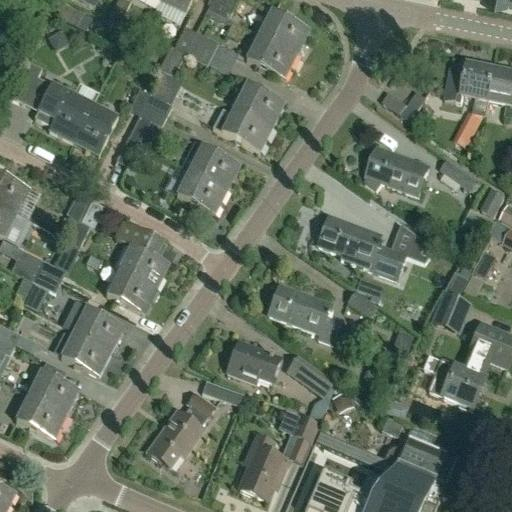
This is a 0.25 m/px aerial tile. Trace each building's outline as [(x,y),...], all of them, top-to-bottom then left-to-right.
[(124,0),(118,0),(109,20),(120,25),(131,3),(124,0)] [(193,0),(161,0),(159,6),(184,19),(193,0)] [(227,24),(238,1),(234,0),(213,0),(207,14),(227,24)] [(91,24),(65,11),(59,22),(85,35),(91,24)] [(271,15),(258,40),(295,59),(308,34),(271,15)] [(184,59),(189,48),(195,37),(184,32),(174,52),(170,50),(157,75),(161,77),(172,82),(184,59)] [(195,37),(189,48),(232,69),(237,58),(195,37)] [(295,59),(258,40),(245,65),(283,84),(295,59)] [(189,48),(184,59),(226,80),(232,69),(189,48)] [(9,102),(23,110),(41,74),(27,67),(9,102)] [(488,106),(494,75),(467,69),(467,70),(451,67),(443,103),(460,107),(461,101),(474,103),(471,118),(485,121),(488,106)] [(496,76),(494,75),(488,106),(505,110),(503,120),(511,122),(510,128),(511,128),(511,78),(508,78),(508,76),(497,73),(496,76)] [(172,82),(161,77),(155,88),(176,98),(182,87),(172,82)] [(246,88),(233,113),(271,132),(284,108),(246,88)] [(51,90),(37,117),(53,126),(48,136),(73,149),(91,111),(51,90)] [(144,110),(149,99),(139,94),(128,116),(138,121),(144,110)] [(382,108),(419,134),(428,121),(423,118),(427,111),(422,108),(427,102),(417,95),(407,110),(389,97),(382,108)] [(165,120),(170,110),(150,99),(149,99),(144,110),(165,120)] [(144,110),(138,121),(127,144),(138,150),(149,127),(159,131),(165,120),(144,110)] [(117,124),(91,111),(73,149),(98,161),(117,124)] [(271,132),(233,113),(230,119),(221,114),(211,134),(258,158),(271,132)] [(465,152),(471,141),(461,136),(455,146),(465,152)] [(138,150),(127,144),(116,166),(127,172),(138,150)] [(188,176),(226,195),(239,170),(201,151),(193,147),(180,173),(188,176)] [(417,201),(428,172),(376,153),(363,187),(376,196),(381,188),(417,201)] [(440,175),(477,200),(483,191),(476,186),(478,184),(447,164),(440,175)] [(188,176),(176,201),(213,220),(226,195),(188,176)] [(124,182),(129,192),(136,188),(131,179),(124,182)] [(0,180),(0,211),(16,220),(29,195),(0,180)] [(482,216),(493,222),(504,202),(492,196),(482,216)] [(79,226),(90,205),(75,198),(65,220),(68,221),(57,243),(68,249),(79,226)] [(80,227),(79,226),(68,249),(78,254),(89,232),(93,233),(103,212),(90,205),(80,227)] [(499,225),(511,231),(511,211),(508,210),(499,225)] [(16,220),(0,211),(0,243),(3,245),(16,220)] [(496,226),(470,214),(463,228),(472,232),(468,241),(477,246),(481,238),(488,241),(489,239),(496,226)] [(380,242),(327,222),(317,250),(341,259),(339,264),(366,274),(381,280),(397,286),(406,262),(390,256),(376,251),(380,242)] [(502,246),(509,233),(496,226),(489,239),(502,246)] [(120,274),(157,293),(169,269),(155,262),(162,248),(122,228),(114,243),(131,251),(120,274)] [(38,278),(43,266),(2,246),(0,250),(0,257),(15,265),(15,266),(38,278)] [(483,256),(474,278),(485,284),(495,262),(483,256)] [(38,278),(15,266),(10,276),(33,287),(38,278)] [(65,277),(43,266),(38,278),(59,288),(65,277)] [(157,293),(120,274),(106,300),(143,319),(157,293)] [(453,275),(443,293),(456,301),(466,283),(453,275)] [(59,288),(38,278),(33,287),(54,298),(59,288)] [(384,295),(360,286),(356,297),(370,302),(369,308),(378,310),(384,295)] [(47,297),(33,291),(23,312),(36,318),(47,297)] [(268,319),(320,339),(318,344),(332,349),(341,325),(327,320),(331,311),(294,297),(279,291),(268,319)] [(375,311),(354,295),(345,306),(366,322),(375,311)] [(442,297),(430,328),(460,340),(472,309),(442,297)] [(74,338),(111,357),(123,332),(86,313),(74,338)] [(428,397),(440,404),(439,407),(462,417),(469,420),(474,421),(488,387),(482,385),(490,370),(508,378),(511,366),(511,341),(480,329),(460,375),(441,367),(428,361),(422,374),(435,380),(428,397)] [(44,351),(0,330),(0,344),(13,351),(14,350),(32,359),(34,357),(36,358),(37,355),(41,357),(44,351)] [(111,357),(74,338),(61,363),(98,382),(111,357)] [(0,344),(0,356),(9,360),(13,351),(0,344)] [(239,347),(227,378),(255,388),(257,383),(271,389),(280,363),(239,347)] [(285,377),(326,406),(336,391),(333,388),(334,387),(297,360),(285,377)] [(41,376),(29,401),(66,420),(79,395),(41,376)] [(201,398),(239,412),(243,399),(206,385),(201,398)] [(332,402),(338,415),(352,409),(347,396),(332,402)] [(147,458),(168,474),(177,460),(182,463),(201,436),(199,434),(215,411),(194,397),(184,411),(188,413),(182,422),(176,417),(147,458)] [(66,420),(29,401),(16,426),(53,445),(66,420)] [(379,415),(401,424),(406,413),(384,404),(379,415)] [(290,439),(310,449),(319,429),(299,420),(290,439)] [(381,435),(396,442),(402,430),(386,423),(381,435)] [(321,450),(326,439),(319,436),(314,447),(321,450)] [(333,442),(326,439),(321,450),(328,453),(333,442)] [(335,456),(340,445),(333,442),(328,453),(335,456)] [(347,448),(340,445),(335,456),(342,459),(347,448)] [(398,469),(445,490),(456,463),(455,463),(454,465),(443,461),(408,446),(404,455),(399,453),(396,453),(392,453),(388,455),(386,458),(383,463),(383,464),(389,466),(398,470),(398,469)] [(238,496),(263,507),(272,487),(277,489),(287,467),(268,459),(270,454),(253,447),(244,470),(248,472),(238,496)] [(349,462),(354,451),(347,448),(342,459),(349,462)] [(361,454),(354,451),(349,462),(356,465),(361,454)] [(363,468),(368,457),(361,454),(356,465),(363,468)] [(375,460),(368,457),(363,468),(370,471),(375,460)] [(370,471),(377,474),(382,463),(375,460),(370,471)] [(384,477),(389,466),(383,464),(382,463),(377,474),(384,477)] [(350,489),(322,477),(306,511),(435,511),(445,490),(398,470),(383,503),(381,509),(348,494),(350,489)] [(0,511),(7,511),(14,498),(0,491),(0,511)]
